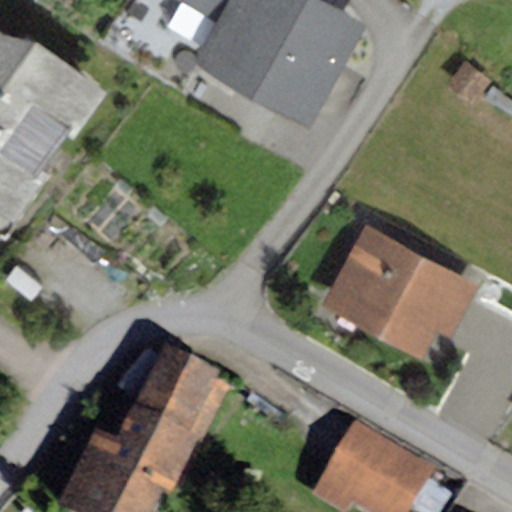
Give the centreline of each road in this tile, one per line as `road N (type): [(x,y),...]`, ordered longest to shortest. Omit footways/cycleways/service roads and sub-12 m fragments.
road 1 (residential): [(366,0),(390,30),(388,74),(221,317)]
road 2 (residential): [(221,317),(511,476)]
road 3 (residential): [(0,476),(114,334),(179,315),(221,317)]
